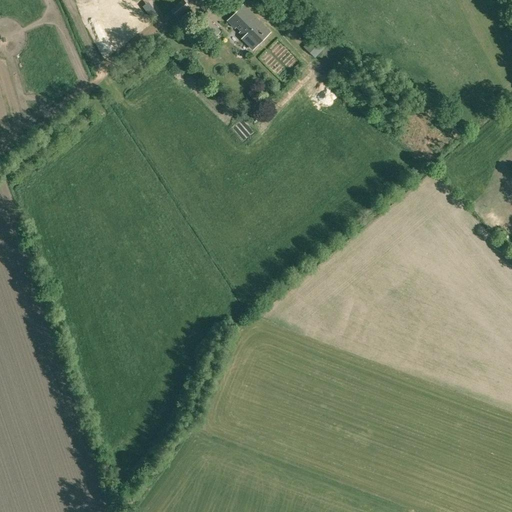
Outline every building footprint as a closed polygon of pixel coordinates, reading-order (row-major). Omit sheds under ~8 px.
[(177,18),(190,7),(183,0),(181,0),(170,10),(177,18)] [(243,5),(227,21),(235,28),(236,27),(240,31),(239,32),(244,37),(242,39),(253,50),(270,32),(243,5)] [(213,40),(221,32),(205,16),(197,24),(213,40)] [(315,58),(328,44),(316,33),(303,47),(315,58)] [(254,86),(247,93),(254,101),(260,96),(262,94),(256,89),(254,86)] [(497,211),(490,216),(500,229),(507,224),(497,211)]
